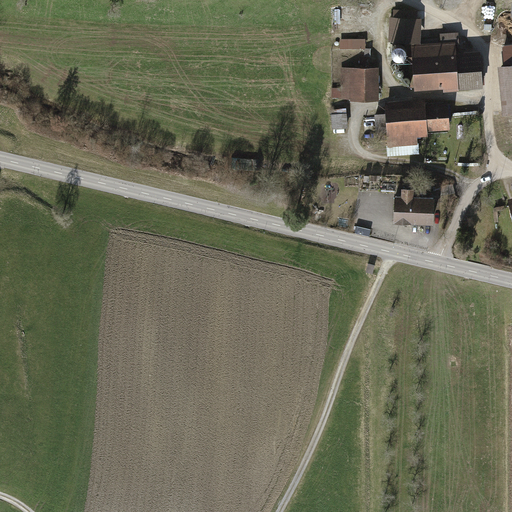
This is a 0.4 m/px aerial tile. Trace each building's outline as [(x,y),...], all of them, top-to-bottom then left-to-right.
[(422,18),(389,16),(388,39),(421,41),(422,18)] [(440,41),(412,43),(415,89),(442,87),(442,89),(483,86),(480,49),(457,50),(457,47),(459,44),(459,31),(440,32),(440,41)] [(367,47),(367,38),(354,38),(354,47),(367,47)] [(405,43),(401,42),(396,43),(393,47),(393,52),(396,56),(400,58),(405,56),(408,52),(408,47),(405,43)] [(506,65),(499,65),(503,114),(511,113),(511,44),(505,45),(506,65)] [(397,60),(394,60),(392,61),(391,64),(391,67),(394,68),(396,68),(399,67),(400,64),(399,62),(397,60)] [(377,67),(341,67),(341,88),(332,88),(332,100),(378,100),(377,67)] [(402,69),(399,69),(397,70),(396,73),(396,75),(398,77),(401,77),(404,76),(405,73),(404,70),(402,69)] [(409,76),(406,76),(403,77),(402,80),(403,83),(405,84),(408,85),(410,83),(411,80),(411,78),(409,76)] [(425,97),(384,100),(385,113),(375,114),(377,139),(387,139),(388,150),(420,147),(419,137),(428,136),(428,133),(449,131),(446,100),(425,102),(425,97)] [(350,129),(348,109),(331,111),(334,131),(350,129)] [(393,194),(393,220),(432,221),(432,195),(413,195),(413,185),(400,185),(400,194),(393,194)] [(375,265),(368,264),(366,274),(373,275),(375,265)]
